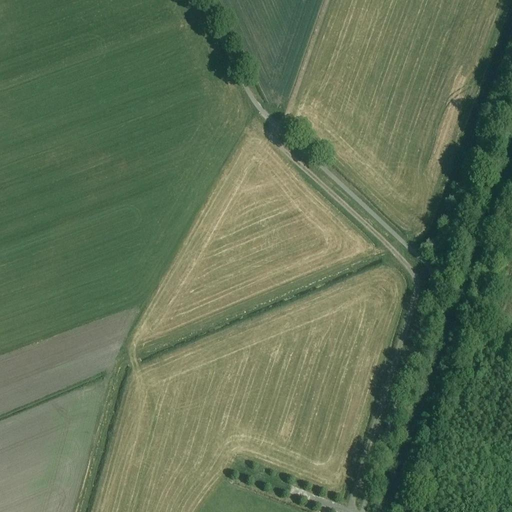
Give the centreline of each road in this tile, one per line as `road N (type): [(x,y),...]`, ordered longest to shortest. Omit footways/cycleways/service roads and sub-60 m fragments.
road 1 (track): [(259,126),(416,279),(348,511)]
road 2 (track): [(511,213),(404,511)]
